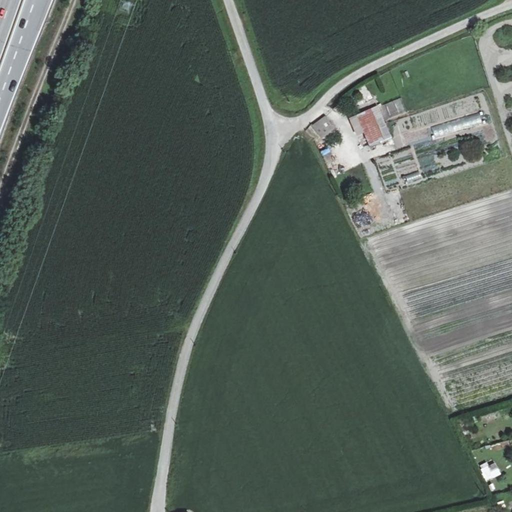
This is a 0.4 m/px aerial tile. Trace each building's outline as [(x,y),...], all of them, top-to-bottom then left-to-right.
[(366,84),(358,88),(365,102),(372,98),(366,84)] [(348,116),(356,135),(362,132),(368,146),(390,137),(377,105),(348,116)] [(479,113),(432,128),(435,139),(482,125),(479,113)] [(325,118),(314,127),(322,138),(333,130),(325,118)] [(390,156),(377,159),(378,166),(392,163),(390,156)] [(494,461),(480,468),(486,480),(500,472),(494,461)]
